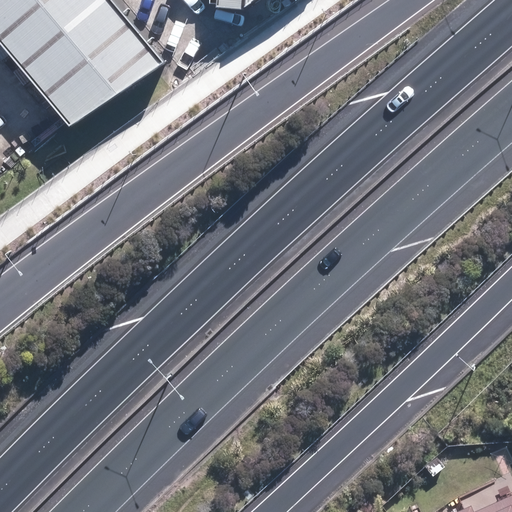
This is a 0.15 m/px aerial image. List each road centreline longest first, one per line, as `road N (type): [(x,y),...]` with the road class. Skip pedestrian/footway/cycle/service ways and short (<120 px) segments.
road 1 (motorway): [(0,490),(227,269),(511,12)]
road 2 (motorway): [(511,108),(81,511)]
road 3 (motorway): [(0,310),(416,0)]
road 4 (motorway): [(511,279),(264,511)]
